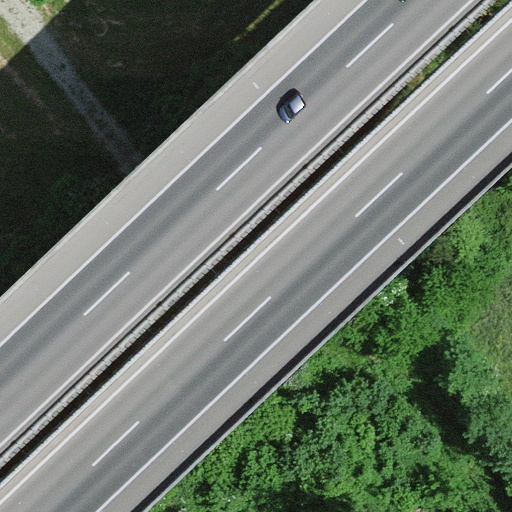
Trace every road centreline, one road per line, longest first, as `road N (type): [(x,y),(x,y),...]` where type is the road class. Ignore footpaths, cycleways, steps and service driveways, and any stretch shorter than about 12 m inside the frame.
road 1 (track): [(8,0),(227,266),(399,372),(451,422),(511,507)]
road 2 (motorway): [(45,511),(511,70)]
road 3 (motorway): [(419,0),(0,395)]
